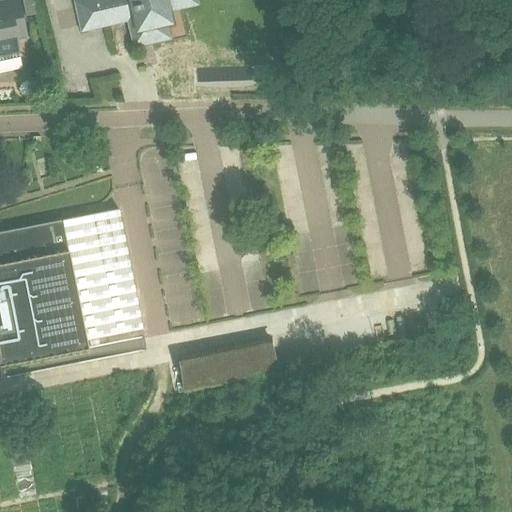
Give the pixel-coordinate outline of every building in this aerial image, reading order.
[(0,72),(21,68),(15,40),(25,38),(16,0),(4,0),(0,1),(0,72)] [(36,14),(32,0),(22,0),(26,16),(36,14)] [(100,0),(99,0),(104,22),(130,16),(132,23),(139,21),(143,41),(165,36),(162,23),(169,22),(166,8),(192,2),(191,0),(100,0)] [(0,365),(86,349),(85,340),(142,329),(118,209),(0,231),(0,365)] [(178,361),(184,393),(215,387),(209,354),(178,361)]
